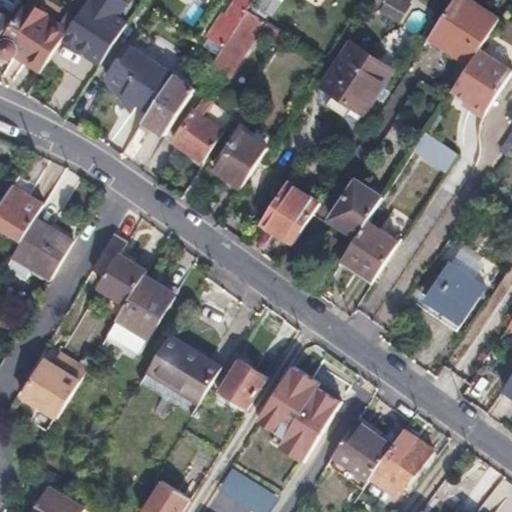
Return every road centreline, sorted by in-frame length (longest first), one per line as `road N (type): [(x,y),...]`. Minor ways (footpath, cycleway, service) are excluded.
road 1 (residential): [(131,185),(511,457)]
road 2 (residential): [(131,185),(0,399)]
road 3 (unknown): [(348,344),(465,157),(466,127)]
road 4 (residential): [(0,112),(131,185)]
